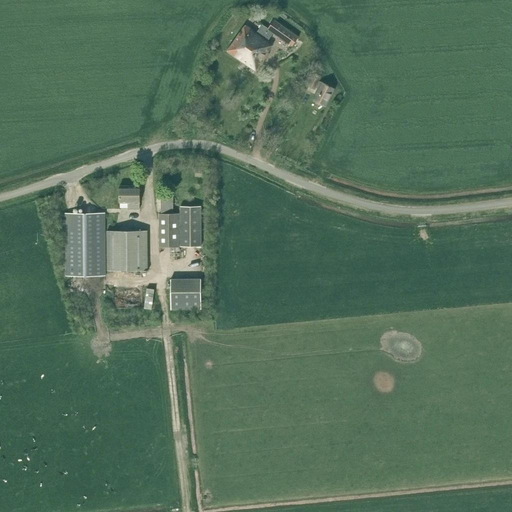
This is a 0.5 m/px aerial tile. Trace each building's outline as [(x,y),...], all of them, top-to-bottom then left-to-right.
[(245,24),(228,50),(256,69),(268,52),(266,51),(272,43),(267,39),(274,31),(293,44),(299,35),(275,18),(268,27),(262,23),(256,32),(245,24)] [(314,74),(308,86),(314,89),(315,86),(320,89),(314,99),(325,105),(333,89),(318,81),(320,77),(314,74)] [(265,128),(261,136),(266,138),(269,131),(265,128)] [(119,186),(119,202),(128,202),(128,207),(139,207),(140,186),(119,186)] [(161,213),(159,213),(159,247),(179,247),(180,213),(173,213),(173,196),(161,196),(161,213)] [(201,206),(180,206),(180,246),(201,246),(201,206)] [(65,212),(65,276),(67,276),(105,276),(105,212),(65,212)] [(106,270),(147,270),(148,231),(106,231),(106,270)] [(171,309),(201,309),(201,279),(171,279),(171,309)] [(147,288),(145,306),(152,306),(154,289),(147,288)]
